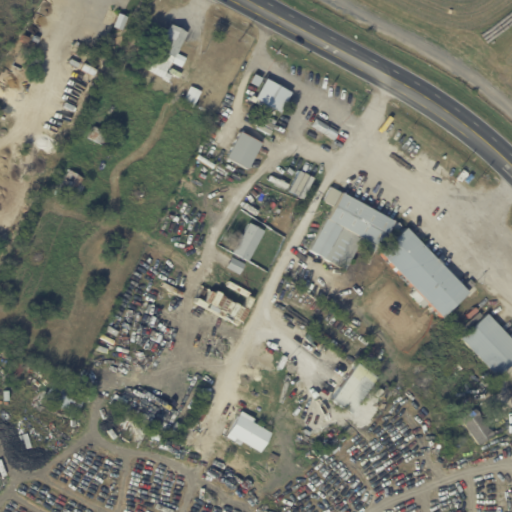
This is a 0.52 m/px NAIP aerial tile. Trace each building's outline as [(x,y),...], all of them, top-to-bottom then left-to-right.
[(132,0),(128,13),(122,11),(125,0),(132,0)] [(195,35),(189,46),(182,43),(179,49),(180,50),(177,54),(186,59),(181,68),(171,62),(166,72),(172,75),(170,80),(149,69),(157,51),(171,25),(187,33),(188,31),(195,35)] [(231,63),(240,47),(247,51),(239,67),(231,63)] [(288,91),(262,79),(252,101),(278,113),(288,91)] [(182,104),(190,87),(201,92),(193,109),(182,104)] [(88,139),(93,127),(112,137),(106,148),(88,139)] [(259,145),(247,170),(226,159),(239,133),(260,144),(259,145)] [(57,191),(69,171),(88,182),(80,195),(75,192),(71,199),(57,191)] [(332,188),(340,192),(339,193),(391,222),(377,249),(362,241),(346,271),(342,269),(339,274),(328,268),(331,263),(309,251),(309,250),(305,247),(310,238),(314,241),(326,220),(325,219),(332,206),(324,201),(332,187),(332,188)] [(64,210),(55,203),(58,200),(67,207),(64,210)] [(186,211),(177,206),(180,201),(189,205),(186,211)] [(264,231),(247,262),(239,258),(239,260),(232,256),(233,254),(232,254),(238,243),(236,242),(240,234),(242,236),(249,223),(264,231)] [(404,229),(435,262),(442,255),(446,259),(443,263),(464,285),(460,288),(465,294),(438,319),(432,312),(432,313),(429,310),(430,309),(427,306),(423,309),(410,295),(414,292),(413,291),(412,293),(409,290),(411,289),(408,285),(406,287),(397,277),(398,276),(394,272),(392,273),(390,270),(392,268),(378,254),(404,229)] [(242,263),(245,265),(240,276),(227,269),(232,258),(242,263)] [(466,293),(471,288),(474,292),(469,297),(466,293)] [(511,362),(495,378),(459,340),(465,334),(460,329),(478,313),(482,317),(485,315),(511,344),(511,362)] [(27,366),(17,382),(7,376),(11,370),(9,369),(15,359),(27,366)] [(328,400),(354,363),(375,378),(349,415),(328,400)] [(76,416),(45,399),(55,380),(87,397),(76,416)] [(205,401),(212,405),(198,430),(190,425),(204,401),(205,401)] [(336,416),(324,408),(326,404),(349,420),(347,424),(336,416)] [(475,446),(457,418),(472,409),(490,435),(475,446)] [(238,413),(252,421),(250,425),(267,435),(256,455),(239,445),(238,448),(223,439),(238,413)]
